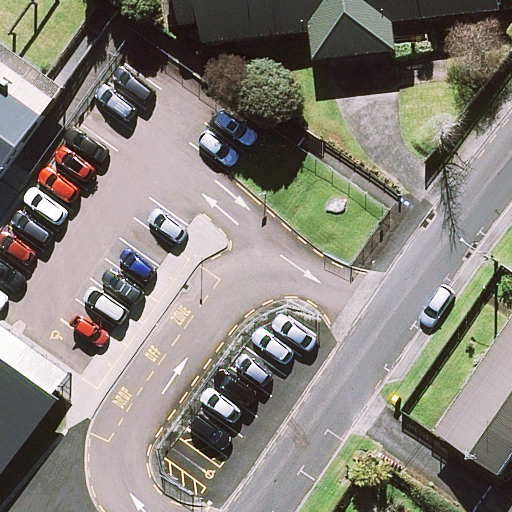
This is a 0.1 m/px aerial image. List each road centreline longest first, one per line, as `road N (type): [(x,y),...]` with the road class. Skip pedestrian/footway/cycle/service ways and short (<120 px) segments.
road 1 (residential): [(511,174),(345,398)]
road 2 (residential): [(507,511),(345,398)]
road 3 (residential): [(345,398),(265,511)]
